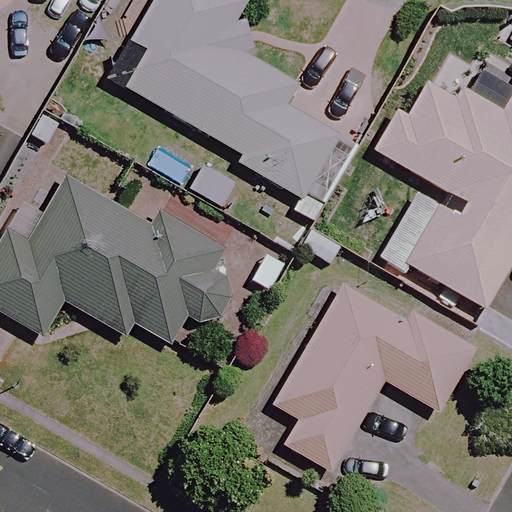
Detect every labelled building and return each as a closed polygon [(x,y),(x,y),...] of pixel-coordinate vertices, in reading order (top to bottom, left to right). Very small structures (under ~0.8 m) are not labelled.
[(0,0),(0,16),(15,5),(11,0),(0,0)] [(245,6),(235,0),(157,0),(132,46),(148,55),(126,92),(243,158),(239,166),(321,213),(358,148),(287,108),(297,91),(221,48),(245,6)] [(374,155),(446,196),(438,209),(416,197),(378,262),(408,279),(412,272),(486,314),(511,267),(511,104),(503,121),(461,97),(458,104),(426,86),(407,118),(398,113),(374,155)] [(215,272),(213,271),(67,187),(32,249),(9,236),(0,252),(0,314),(46,341),(66,306),(127,342),(135,329),(173,351),(186,324),(191,326),(196,327),(201,327),(206,326),(211,324),(216,321),(220,318),(223,314),(226,309),(227,305),(228,299),(228,294),(227,289),(225,284),(223,280),(219,276),(215,272)] [(406,328),(344,292),(275,410),(299,424),(284,449),(331,476),(383,385),(438,417),(474,356),(410,319),(406,328)]
